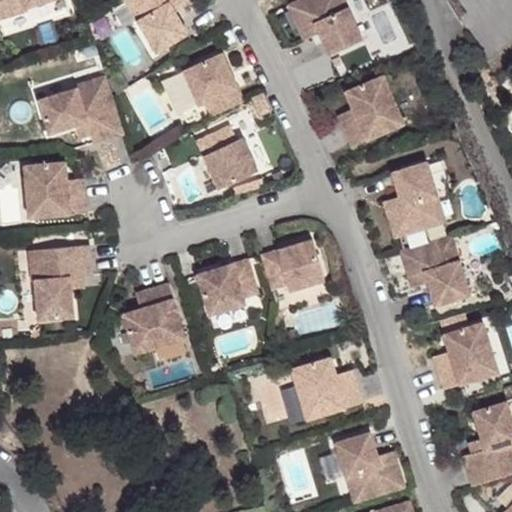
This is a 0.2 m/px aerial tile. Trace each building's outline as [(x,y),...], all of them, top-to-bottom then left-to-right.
[(0,0),(0,19),(27,11),(27,8),(52,0),(0,0)] [(126,0),(157,50),(188,31),(175,10),(169,0),(126,0)] [(189,0),(169,0),(175,10),(189,0)] [(299,0),(288,5),(299,30),(315,23),(319,33),(329,55),(362,40),(343,0),(299,0)] [(315,23),(299,30),(304,40),(319,33),(315,23)] [(223,53),(185,70),(200,104),(206,101),(213,115),(245,100),(238,85),(233,87),(227,74),(232,73),(223,53)] [(200,104),(185,70),(162,80),(177,114),(200,104)] [(238,85),(232,73),(227,74),(233,87),(238,85)] [(383,75),(376,78),(383,93),(390,90),(383,75)] [(111,95),(105,77),(76,86),(77,90),(39,101),(49,134),(76,126),(87,123),(92,139),(94,144),(123,134),(111,95)] [(356,114),(341,121),(353,147),(405,123),(390,90),(383,93),(376,78),(346,92),(353,108),(356,114)] [(265,97),(259,99),(265,113),(270,110),(265,97)] [(353,108),(338,115),(341,121),(356,114),(353,108)] [(87,123),(76,126),(81,142),(92,139),(87,123)] [(230,126),(198,140),(204,156),(209,153),(215,166),(210,168),(218,186),(256,167),(242,137),(236,140),(230,126)] [(209,153),(204,156),(210,168),(215,166),(209,153)] [(27,181),(31,217),(88,211),(84,183),(68,185),(68,178),(66,160),(32,164),(34,180),(27,181)] [(387,211),(394,237),(445,222),(427,162),(392,172),(399,196),(402,206),(387,211)] [(34,180),(32,164),(25,165),(27,181),(34,180)] [(84,176),(68,178),(68,185),(84,183),(84,176)] [(399,196),(383,201),(387,211),(402,206),(399,196)] [(400,251),(408,277),(424,272),(427,282),(435,306),(470,295),(451,235),(400,251)] [(279,250),(263,255),(273,289),(288,284),(290,291),(325,280),(314,240),(292,246),(294,251),(281,255),(279,250)] [(94,274),(91,243),(32,249),(35,280),(37,280),(41,319),(76,315),(73,287),(72,277),(94,274)] [(292,246),(279,250),(281,255),(294,251),(292,246)] [(220,268),(198,274),(210,314),(246,304),(244,297),(258,293),(249,259),(232,264),(234,269),(221,273),(220,268)] [(232,264),(220,268),(221,273),(234,269),(232,264)] [(424,272),(408,277),(411,287),(427,282),(424,272)] [(95,285),(94,274),(72,277),(73,287),(95,285)] [(170,283),(143,291),(147,306),(141,308),(124,313),(134,346),(150,341),(152,348),(186,338),(170,283)] [(143,291),(136,293),(141,308),(147,306),(143,291)] [(482,322),(475,324),(480,340),(487,338),(482,322)] [(435,363),(443,389),(498,372),(487,338),(480,340),(475,324),(443,334),(448,351),(450,358),(435,363)] [(150,341),(134,346),(136,353),(152,348),(150,341)] [(432,356),(435,363),(450,358),(448,351),(432,356)] [(294,383),(305,416),(360,399),(351,372),(336,377),(334,371),(329,354),(296,364),(301,380),(294,383)] [(296,364),(289,367),(294,383),(301,380),(296,364)] [(349,366),(334,371),(336,377),(351,372),(349,366)] [(463,455),(473,485),(511,472),(511,420),(506,401),(473,412),(481,438),(484,448),(468,453),(463,455)] [(379,462),(376,452),(369,429),(334,439),(352,499),(404,483),(395,457),(379,462)] [(464,443),(468,453),(484,448),(481,438),(464,443)] [(379,462),(395,457),(392,447),(376,452),(379,462)] [(412,511),(408,498),(361,511),(412,511)] [(511,511),(511,503),(503,511),(511,511)]
